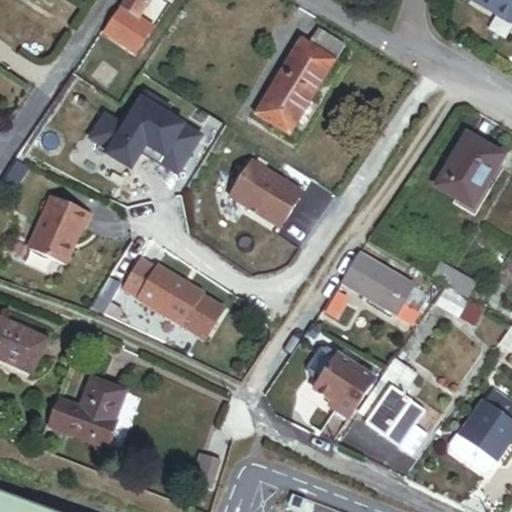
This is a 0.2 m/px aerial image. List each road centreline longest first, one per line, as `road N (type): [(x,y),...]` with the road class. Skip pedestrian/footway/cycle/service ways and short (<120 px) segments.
road 1 (residential): [(440,511),(238,413),(455,83)]
road 2 (unknown): [(301,314),(142,214)]
